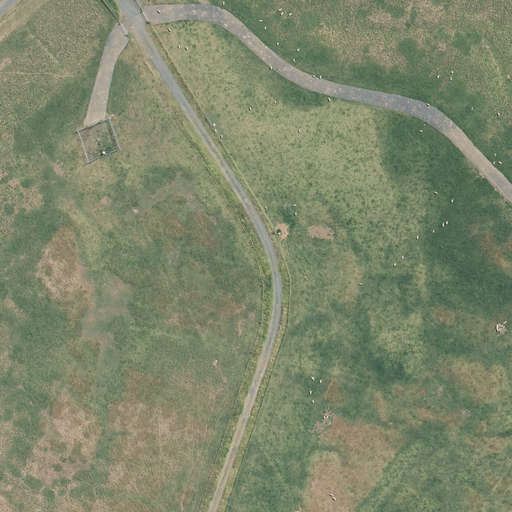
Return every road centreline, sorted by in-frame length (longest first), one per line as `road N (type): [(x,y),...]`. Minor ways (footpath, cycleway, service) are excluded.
road 1 (track): [(130,0),(147,43),(276,261),(273,334),(212,511)]
road 2 (track): [(200,0),(296,72),(441,126),(511,193)]
